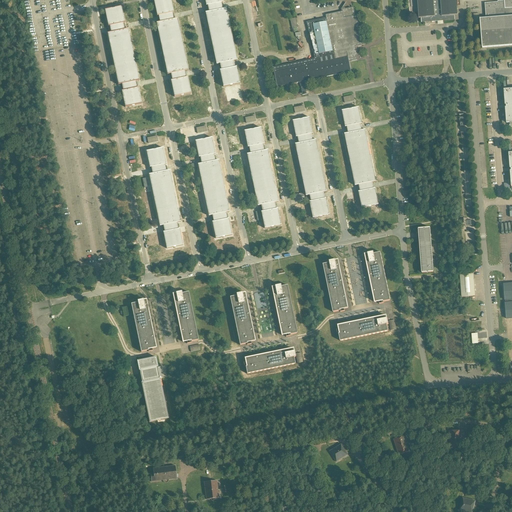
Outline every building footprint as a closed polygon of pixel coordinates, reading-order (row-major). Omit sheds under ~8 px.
[(177,19),(173,19),(172,13),(174,13),(173,12),(170,0),(153,0),(154,0),(158,16),(157,16),(158,16),(160,22),(156,23),(157,23),(168,74),(167,74),(167,75),(171,74),(172,80),(171,81),(175,96),(174,97),(191,93),(190,93),(187,78),(187,77),(186,77),(184,71),(188,70),(187,70),(176,19),(177,19)] [(233,61),(237,60),(236,60),(225,9),(226,9),(226,8),(222,9),(221,3),(223,2),(222,2),(221,0),(205,0),(207,5),(206,5),(206,6),(207,6),(209,12),(205,13),(206,13),(217,64),(216,64),(216,65),(220,64),(221,70),(219,70),(219,71),(220,71),(224,86),(223,86),(223,87),(240,83),(239,83),(235,68),(236,67),(235,67),(233,61)] [(417,0),(419,18),(418,18),(421,18),(421,23),(421,22),(424,22),(455,20),(455,16),(458,15),(457,15),(456,0),(417,0)] [(511,0),(509,0),(504,0),(504,3),(498,4),(498,2),(485,3),(486,19),(480,19),(482,48),(483,48),(511,45),(511,0)] [(356,16),(358,15),(357,15),(355,16),(354,8),(353,8),(353,7),(352,7),(346,8),(346,9),(345,9),(346,9),(345,10),(342,8),(346,3),(345,3),(341,9),(342,12),(325,15),(327,22),(323,22),(322,20),(307,23),(307,22),(314,56),(316,55),(317,58),(273,67),(277,87),(278,87),(277,87),(299,82),(300,86),(301,85),(305,85),(304,81),(351,71),(351,72),(349,61),(357,60),(356,56),(355,50),(353,51),(352,47),(364,45),(362,45),(356,16)] [(135,82),(139,81),(139,80),(138,80),(127,29),(128,29),(125,30),(123,23),(125,23),(124,23),(121,7),(105,10),(109,26),(108,26),(109,26),(111,32),(107,33),(107,34),(108,33),(119,84),(118,85),(122,84),(123,91),(121,91),(122,91),(126,107),(125,107),(142,104),(141,103),(141,104),(137,88),(138,88),(138,87),(137,88),(135,82)] [(360,192),(359,192),(363,208),(362,208),(379,205),(379,204),(378,205),(375,189),(375,188),(374,189),(372,182),(376,182),(376,181),(375,181),(365,130),(366,130),(365,130),(362,131),(361,124),(362,124),(362,123),(361,124),(358,108),(359,108),(359,107),(342,111),(343,111),(346,127),(345,127),(347,127),(348,133),(344,134),(345,134),(356,185),(355,185),(355,186),(359,185),(360,192)] [(324,193),(327,192),(327,191),(326,191),(316,140),(317,140),(316,140),(313,141),(312,134),(313,134),(312,134),(309,118),(310,118),(293,121),(294,121),(297,137),(296,137),(298,137),(299,143),(296,144),(296,145),(296,144),(307,195),(306,196),(310,195),(311,202),(310,202),(311,202),(314,218),(313,218),(330,215),(330,214),(329,215),(326,199),(326,198),(325,199),(324,193)] [(267,150),(264,151),(262,144),(264,144),(263,144),(260,128),(261,128),(244,131),(244,132),(245,131),(248,147),(247,147),(247,148),(249,147),(250,154),(246,154),(246,155),(247,155),(258,206),(257,206),(261,205),(262,212),(261,212),(262,212),(265,228),(264,228),(281,225),(280,225),(277,209),(276,209),(275,203),(278,202),(278,201),(277,202),(267,151),(267,150)] [(226,213),(229,212),(228,212),(218,161),(219,161),(218,160),(215,161),(214,155),(215,154),(214,154),(211,138),(212,138),(195,141),(195,142),(196,142),(199,157),(198,157),(198,158),(200,157),(201,164),(197,164),(198,165),(209,216),(208,216),(212,216),(213,222),(212,222),(212,223),(213,222),(216,238),(215,238),(215,239),(232,235),(231,235),(228,219),(229,219),(228,219),(227,219),(226,213)] [(177,223),(180,222),(179,222),(169,171),(170,171),(170,170),(166,171),(165,165),(166,164),(165,164),(162,148),(163,148),(146,151),(146,152),(147,152),(150,167),(149,167),(149,168),(151,167),(152,174),(149,175),(160,226),(159,226),(163,226),(164,232),(163,232),(163,233),(164,232),(167,248),(166,248),(166,249),(183,245),(182,245),(179,229),(180,229),(178,229),(177,223)] [(433,272),(433,266),(430,228),(418,229),(422,273),(433,272)] [(373,252),(368,253),(368,254),(365,255),(366,257),(365,257),(366,260),(367,260),(368,262),(367,262),(369,273),(368,273),(369,276),(371,275),(371,278),(370,278),(372,289),(372,292),(374,291),(374,294),(373,294),(375,303),(379,302),(379,304),(383,303),(383,302),(390,301),(380,252),(374,254),(373,252)] [(323,264),(333,312),(340,311),(340,312),(345,311),(344,309),(348,308),(346,300),(345,300),(344,297),(346,297),(345,295),(343,284),(342,284),(341,282),(343,281),(342,279),(340,268),(338,268),(338,266),(339,265),(339,263),(338,260),(335,261),(335,260),(329,261),(330,263),(323,264)] [(475,296),(473,274),(460,275),(462,297),(475,296)] [(280,285),(274,286),(274,287),(272,287),(272,290),(272,293),(274,292),(274,295),(273,295),(275,306),(276,309),(277,308),(278,311),(276,311),(279,322),(278,322),(279,324),(280,324),(281,327),(280,327),(281,335),(285,335),(286,337),(290,336),(290,335),(297,333),(287,285),(280,287),(280,285)] [(181,292),(175,293),(176,294),(173,294),(173,297),(174,300),(175,299),(176,302),(174,302),(177,313),(176,313),(177,315),(178,315),(179,318),(178,318),(180,329),(180,331),(182,331),(182,334),(181,334),(183,342),(186,341),(187,344),(191,343),(191,342),(198,340),(188,292),(182,293),(181,292)] [(230,297),(239,345),(246,344),(247,345),(251,344),(251,342),(254,341),(253,333),(251,333),(251,330),(252,330),(252,328),(249,317),(248,317),(248,314),(249,314),(249,312),(248,312),(246,301),(245,301),(244,299),(246,298),(245,296),(244,293),(242,294),(242,293),(236,294),(236,296),(230,297)] [(131,304),(141,352),(148,351),(148,352),(152,351),(152,348),(156,348),(154,339),(153,340),(152,337),(154,337),(153,334),(151,323),(149,324),(149,321),(151,321),(150,318),(147,308),(146,308),(146,305),(147,305),(147,303),(146,303),(146,300),(143,300),(137,301),(137,303),(131,304)] [(339,334),(339,337),(340,341),(388,331),(387,325),(388,324),(387,318),(387,319),(386,316),(383,316),(381,316),(381,318),(378,319),(378,317),(367,320),(367,319),(365,320),(365,321),(363,322),(362,321),(351,323),(349,323),(349,325),(347,325),(346,324),(338,326),(339,329),(336,330),(337,334),(339,334)] [(245,367),(246,370),(247,374),(295,364),(293,357),(295,357),(294,351),(293,351),(293,349),(290,349),(287,349),(288,351),(285,352),(285,350),(274,352),(271,353),(272,354),(269,355),(269,353),(258,356),(258,355),(256,356),(256,358),(253,358),(253,357),(245,358),(245,362),(243,363),(244,367),(245,367)] [(169,418),(168,418),(160,379),(160,378),(159,379),(159,376),(159,371),(158,372),(157,367),(155,357),(155,358),(137,361),(138,371),(139,371),(141,382),(141,383),(149,422),(148,422),(169,418)] [(449,431),(449,447),(462,447),(462,444),(464,444),(464,434),(462,434),(462,431),(449,431)] [(398,454),(411,450),(408,443),(410,443),(408,437),(407,438),(406,435),(393,439),(398,454)] [(330,451),(336,462),(348,455),(341,444),(330,451)] [(153,468),(154,473),(151,474),(152,482),(176,479),(175,466),(153,468)] [(217,481),(204,482),(206,499),(219,498),(217,481)] [(472,511),(475,501),(462,497),(459,510),(468,511),(472,511)]
